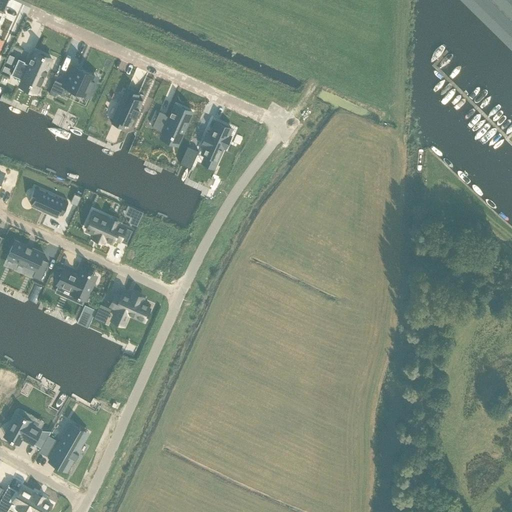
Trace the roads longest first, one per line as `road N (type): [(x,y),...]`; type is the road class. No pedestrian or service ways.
road 1 (residential): [(180,297),(240,185),(287,126),(31,10)]
road 2 (residential): [(87,504),(180,297)]
road 3 (residential): [(180,297),(3,217)]
